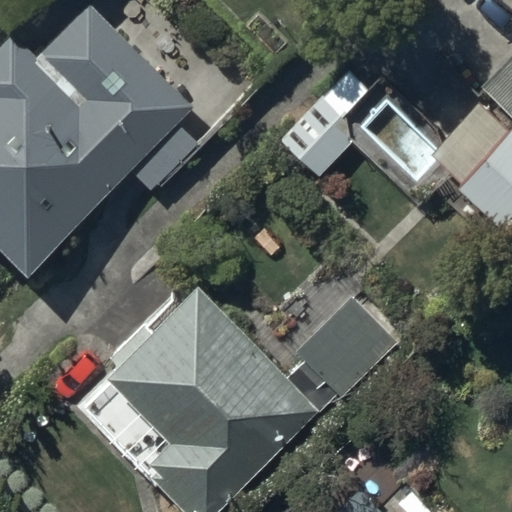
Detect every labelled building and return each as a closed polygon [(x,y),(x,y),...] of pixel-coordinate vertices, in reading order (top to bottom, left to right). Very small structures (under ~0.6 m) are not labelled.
[(194,102),(93,0),(44,49),(15,33),(0,47),(0,239),(32,272),(135,171),(151,188),(200,139),(179,118),(194,102)] [(460,183),(511,234),(511,56),(484,84),(491,91),(434,148),(464,178),(460,183)] [(219,511),(326,408),(201,281),(77,403),(184,511),(219,511)] [(353,291),(299,345),(346,392),(400,338),(353,291)] [(393,511),(360,479),(326,511),(393,511)]
